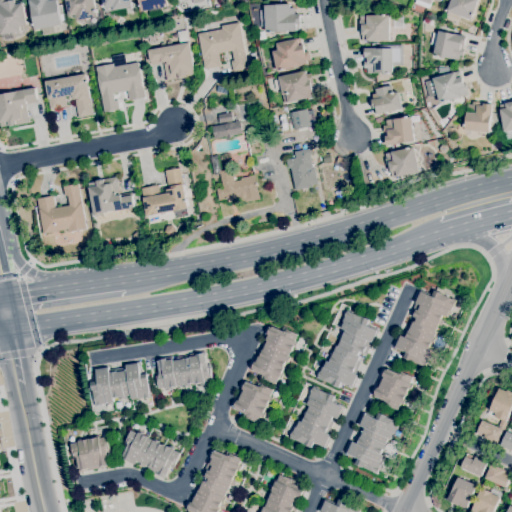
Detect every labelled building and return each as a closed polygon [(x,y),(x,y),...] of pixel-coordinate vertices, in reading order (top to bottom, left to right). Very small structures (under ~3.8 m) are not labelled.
[(1,35),(0,30),(0,0),(6,0),(7,1),(15,0),(16,5),(22,3),(26,25),(20,26),(21,31),(1,35)] [(35,30),(28,0),(57,0),(62,25),(35,30)] [(76,21),(75,15),(69,17),(65,0),(93,0),(97,16),(76,21)] [(104,13),(101,0),(130,0),(132,7),(104,13)] [(141,11),(138,0),(166,0),(168,6),(141,11)] [(433,0),(429,9),(412,3),(413,0),(441,0),(440,3),(433,0)] [(478,0),(472,20),(447,10),(450,0),(478,0)] [(266,32),(266,27),(260,27),(260,10),(265,10),(264,5),(290,4),(291,8),(295,8),(295,15),(300,14),(300,25),(298,25),(299,31),(266,32)] [(362,41),(362,28),(359,28),(358,20),(359,20),(359,16),(389,15),(389,40),(362,41)] [(232,72),(230,61),(234,61),(232,51),(218,54),(220,66),(205,70),(198,34),(222,29),(221,26),(239,22),(248,69),(232,72)] [(458,62),(443,59),(442,59),(436,58),(436,56),(433,55),(435,46),(431,45),(433,33),(438,34),(439,31),(466,37),(465,45),(463,45),(462,50),(463,50),(462,58),(459,57),(458,62)] [(277,72),(275,61),(273,61),(271,53),(273,52),(273,51),(278,50),(276,43),(297,38),(299,45),(304,44),(306,52),(309,52),(311,60),(306,61),(307,65),(277,72)] [(166,81),(163,63),(151,65),(148,50),(189,43),(195,75),(188,76),(188,77),(166,81)] [(367,73),(367,69),(364,69),(364,60),(364,49),(392,48),(392,73),(367,73)] [(104,113),(96,67),(114,63),(115,67),(138,62),(145,98),(129,101),(127,91),(114,94),(115,101),(118,100),(120,110),(104,113)] [(284,103),(278,77),(306,71),(307,74),(311,73),(313,82),(311,82),(313,91),(311,91),(313,97),(284,103)] [(439,103),(437,95),(429,97),(425,81),(433,79),(433,78),(455,72),(455,73),(460,71),(462,77),(465,87),(463,88),(465,96),(439,103)] [(79,118),(74,95),(65,97),(67,107),(50,110),(45,82),(86,74),(94,115),(79,118)] [(374,114),(372,100),(373,100),(373,94),(376,94),(375,88),(392,85),(393,92),(398,92),(401,110),(374,114)] [(228,96),(215,92),(217,86),(229,89),(228,96)] [(1,127),(0,122),(0,94),(35,88),(37,100),(27,102),(27,105),(25,105),(29,123),(16,125),(16,124),(1,127)] [(489,132),(465,130),(467,112),(466,112),(467,105),(472,105),(472,102),(480,102),(479,105),(483,106),(483,103),(492,104),(491,117),(490,117),(489,132)] [(511,139),(506,140),(505,132),(504,132),(499,105),(506,104),(505,103),(511,102),(511,139)] [(294,130),(291,112),(304,109),(308,127),(294,130)] [(220,124),(218,115),(231,112),(233,121),(220,124)] [(386,146),(383,126),(386,125),(385,121),(410,117),(414,142),(386,146)] [(214,139),(212,126),(240,121),(242,134),(233,136),(233,138),(227,139),(226,137),(214,139)] [(393,178),(390,165),(386,166),(385,159),(386,158),(385,154),(413,147),(419,172),(393,178)] [(294,190),(289,168),(287,168),(285,160),(295,158),(293,152),(310,148),(311,154),(309,155),(311,168),(313,168),(316,183),(311,184),(312,186),(294,190)] [(246,204),(245,202),(242,202),(241,200),(228,203),(227,199),(220,201),(210,157),(218,155),(221,171),(231,169),(234,182),(240,180),(240,179),(255,175),(261,200),(246,204)] [(147,217),(142,188),(151,187),(151,185),(156,184),(156,185),(159,185),(160,195),(169,193),(165,171),(169,170),(169,168),(174,167),(175,169),(180,168),(187,209),(147,217)] [(94,215),(88,182),(116,177),(119,195),(121,194),(121,197),(133,195),(135,208),(94,215)] [(44,234),(37,199),(53,196),(55,208),(69,205),(67,196),(65,196),(63,186),(78,184),(87,229),(68,233),(68,230),(44,234)] [(169,236),(165,232),(167,226),(173,225),(177,230),(175,236),(169,236)] [(430,345),(429,349),(431,350),(429,356),(430,356),(427,362),(424,368),(420,366),(421,366),(411,361),(411,362),(403,358),(406,353),(394,348),(396,343),(397,342),(400,335),(403,336),(408,324),(411,325),(413,321),(415,322),(417,319),(413,317),(410,316),(416,303),(415,303),(421,292),(431,297),(434,290),(442,294),(451,299),(456,301),(453,307),(452,307),(450,311),(451,311),(448,317),(446,316),(445,317),(442,315),(440,320),(443,322),(441,326),(438,325),(435,332),(436,332),(434,338),(436,338),(433,345),(431,344),(430,345)] [(374,341),(373,343),(372,343),(367,354),(360,351),(358,357),(360,358),(358,361),(361,362),(355,375),(359,376),(353,388),(352,387),(351,388),(341,383),(339,388),(331,384),(323,380),(318,378),(323,367),(324,368),(326,361),(329,363),(334,352),(336,346),(338,347),(340,340),(338,339),(338,338),(340,334),(343,335),(345,330),(341,328),(343,322),(342,322),(344,317),(347,311),(352,313),(361,317),(362,317),(369,320),(366,326),(378,332),(378,330),(379,331),(374,341)] [(297,335),(294,342),(297,343),(295,348),(293,347),(291,352),(290,351),(288,357),(289,357),(286,364),(284,363),(280,373),(283,374),(280,379),(278,378),(275,384),(264,379),(264,380),(260,378),(261,375),(252,371),(253,371),(250,369),(255,355),(257,356),(263,344),(265,345),(266,343),(262,342),(263,339),(266,333),(266,332),(268,333),(270,327),(272,328),(273,327),(281,331),(282,328),(298,334),(298,335),(297,335)] [(166,389),(166,388),(159,389),(157,376),(159,376),(158,362),(159,362),(158,360),(166,359),(166,361),(173,360),(173,361),(190,359),(190,357),(196,356),(196,355),(204,354),(204,355),(205,355),(207,367),(211,367),(213,381),(205,382),(206,383),(166,389)] [(95,406),(92,382),(98,381),(97,370),(109,368),(110,373),(126,371),(126,365),(140,363),(141,374),(147,373),(150,398),(131,400),(131,396),(113,398),(114,403),(95,406)] [(398,411),(386,405),(382,404),(384,401),(375,397),(376,397),(372,395),(381,374),(383,375),(385,370),(387,370),(388,369),(396,373),(398,370),(401,372),(413,377),(409,384),(410,384),(403,399),(405,400),(403,405),(401,404),(398,411)] [(258,423),(246,418),(242,417),(243,414),(246,415),(231,408),(241,387),(243,388),(246,381),(256,386),(258,383),(261,384),(261,385),(273,390),(270,396),(272,397),(270,402),(268,402),(264,412),(265,413),(263,418),(261,416),(258,423)] [(326,448),(324,447),(323,448),(314,444),(312,448),(304,445),(304,444),(295,440),(290,438),(290,437),(293,432),(295,427),(297,428),(300,421),(302,422),(304,418),(303,417),(306,411),(307,411),(309,406),(307,405),(309,399),(308,399),(313,388),(318,390),(327,394),(327,393),(335,397),(332,403),(343,407),(345,407),(339,419),(333,417),(331,421),(333,422),(328,435),(330,436),(331,435),(332,436),(326,448)] [(507,422),(495,417),(496,413),(490,411),(500,389),(507,392),(508,390),(511,392),(511,408),(508,417),(509,417),(507,422)] [(377,474),(372,472),(373,471),(363,467),(363,468),(355,464),(357,460),(347,455),(348,454),(347,453),(352,442),(355,443),(360,430),(363,432),(365,428),(358,425),(364,413),(365,413),(365,414),(376,419),(378,413),(386,417),(395,421),(400,424),(398,429),(397,429),(395,434),(395,433),(392,440),(391,439),(391,440),(389,439),(386,444),(387,445),(385,451),(383,450),(381,455),(383,456),(385,456),(380,467),(377,474)] [(497,444),(484,438),(476,434),(477,431),(478,431),(482,420),(498,427),(501,420),(508,423),(504,430),(503,430),(497,444)] [(165,479),(151,473),(152,472),(139,466),(141,463),(137,461),(135,465),(121,459),(123,456),(122,456),(127,447),(123,446),(125,441),(126,441),(131,431),(138,434),(138,433),(146,436),(148,437),(148,438),(163,445),(164,444),(174,449),(173,450),(180,453),(175,464),(176,464),(174,468),(171,467),(165,479)] [(511,451),(500,446),(507,432),(511,434),(511,451)] [(80,472),(79,469),(77,459),(74,460),(71,444),(77,443),(77,440),(82,439),(82,441),(87,440),(87,439),(91,439),(95,438),(99,437),(99,438),(107,437),(109,449),(110,448),(111,453),(107,454),(109,467),(92,470),(80,472)] [(192,511),(186,509),(192,496),(193,496),(199,484),(201,485),(203,481),(207,483),(208,479),(202,476),(207,464),(207,463),(212,452),(213,453),(214,452),(216,452),(216,451),(225,455),(226,452),(230,453),(230,454),(242,459),(239,466),(241,467),(238,472),(237,472),(235,476),(234,476),(232,481),(232,480),(235,482),(233,486),(230,485),(224,497),(225,497),(222,503),(218,511),(192,511)] [(481,477),(461,467),(466,456),(467,454),(475,458),(476,457),(488,462),(481,477)] [(511,475),(506,488),(489,480),(486,488),(481,485),(492,464),(505,470),(504,471),(511,475)] [(261,511),(264,507),(265,507),(268,501),(265,499),(267,494),(270,495),(272,491),(271,491),(276,481),(277,482),(280,475),(293,481),(293,480),(295,481),(294,485),(303,489),(303,488),(306,489),(300,504),(299,503),(295,511),(261,511)] [(466,509),(459,506),(445,499),(445,498),(448,499),(451,492),(452,492),(459,477),(472,483),(473,480),(477,483),(476,485),(478,486),(466,509)] [(471,511),(482,488),(492,493),(492,494),(500,498),(494,511),(471,511)] [(320,511),(325,500),(337,505),(339,499),(347,503),(361,509),(359,511),(320,511)]
